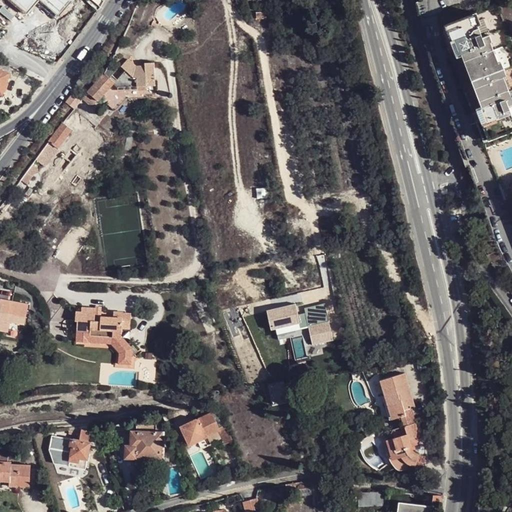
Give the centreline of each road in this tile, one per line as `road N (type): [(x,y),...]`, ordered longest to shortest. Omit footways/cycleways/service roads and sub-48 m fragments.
road 1 (primary): [(363,0),(441,322),(461,471)]
road 2 (primary): [(461,471),(465,388),(453,288),(379,0)]
road 3 (residential): [(138,511),(250,482),(309,476),(360,484)]
